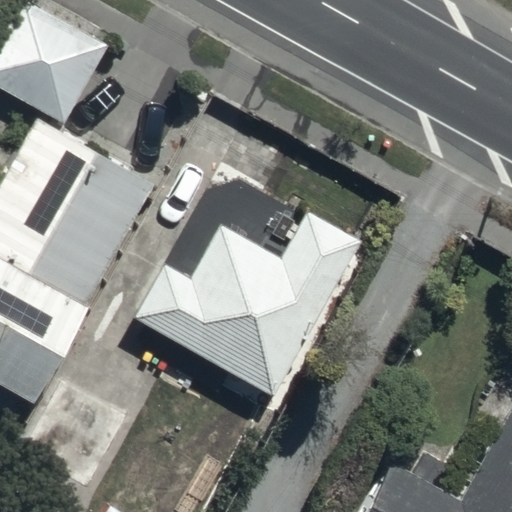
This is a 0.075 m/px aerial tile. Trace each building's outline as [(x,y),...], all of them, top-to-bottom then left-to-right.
[(29,0),(11,0),(0,22),(0,65),(58,96),(92,33),(29,0)] [(0,376),(6,380),(127,181),(25,119),(0,160),(0,376)] [(169,249),(144,297),(274,365),(347,228),(307,207),(283,253),(213,216),(190,259),(169,249)] [(511,511),(511,370),(507,368),(443,482),(379,447),(342,511),(511,511)] [(61,381),(27,444),(91,478),(124,414),(61,381)] [(216,388),(185,441),(222,463),(253,410),(216,388)] [(36,511),(9,497),(0,511),(36,511)]
